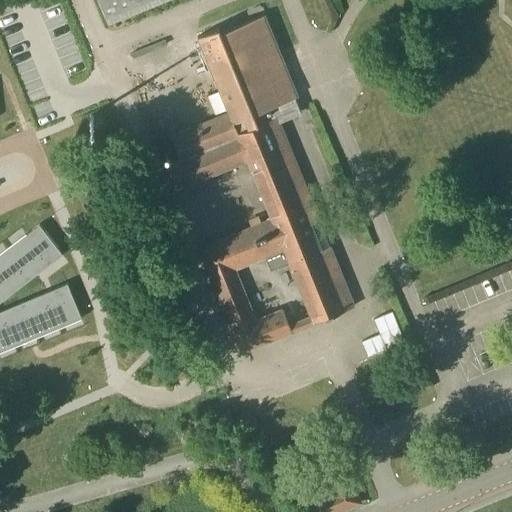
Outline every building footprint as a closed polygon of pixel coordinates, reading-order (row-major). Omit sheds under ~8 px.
[(97,104),(63,0),(7,0),(21,40),(17,41),(43,122),(97,104)] [(98,0),(108,23),(165,0),(98,0)] [(298,96),(280,51),(265,14),(221,32),(220,28),(197,37),(228,114),(171,137),(181,159),(166,165),(176,188),(247,159),(272,218),(200,248),(242,352),(300,328),(299,327),(292,330),(283,309),(255,320),(234,269),(265,256),(270,269),(289,262),(313,321),(312,321),(313,323),(354,306),(330,246),(321,250),(304,210),(313,206),(279,123),(301,114),(295,97),(298,96)] [(0,130),(10,129),(8,91),(0,92),(0,130)] [(0,218),(0,341),(64,315),(46,272),(0,290),(0,268),(46,231),(22,203),(0,218)] [(333,511),(359,502),(349,477),(319,490),(317,486),(310,489),(312,492),(310,493),(317,511),(333,511)]
